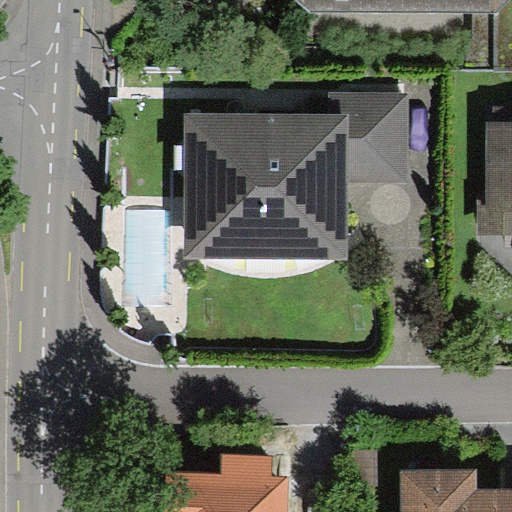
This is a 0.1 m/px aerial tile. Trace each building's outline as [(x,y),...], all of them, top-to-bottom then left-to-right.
[(302,0),(310,7),(491,10),(502,0),(302,0)] [(195,268),(359,269),(360,183),(423,184),(423,91),(334,90),(333,122),(197,120),(195,268)] [(511,140),(480,141),(481,245),(511,244),(511,140)] [(285,511),(286,475),(167,474),(166,511),(285,511)] [(511,511),(511,509),(461,509),(461,483),(402,482),(401,511),(511,511)]
